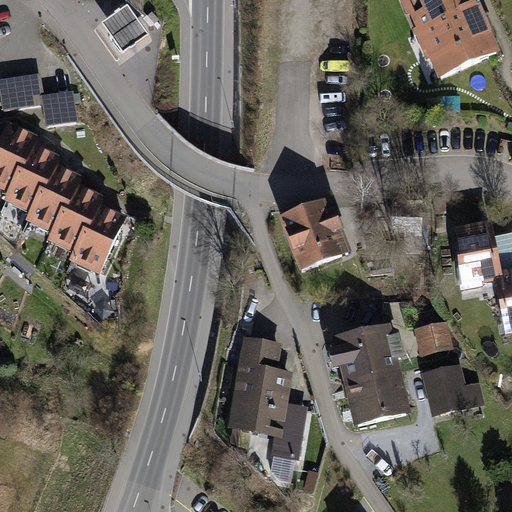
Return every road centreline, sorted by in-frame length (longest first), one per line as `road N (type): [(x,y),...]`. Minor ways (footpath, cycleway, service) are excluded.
road 1 (residential): [(53,0),(156,137),(210,176),(259,189),(460,175),(511,187)]
road 2 (secondary): [(133,511),(178,370),(191,295),(209,0)]
